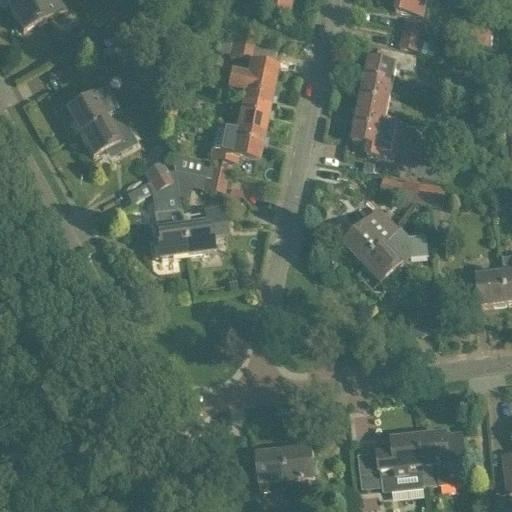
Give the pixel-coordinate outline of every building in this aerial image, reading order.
[(2,0),(9,12),(30,0),(2,0)] [(52,0),(30,0),(9,12),(22,35),(68,10),(62,0),(60,0),(54,4),(52,0)] [(151,0),(131,0),(136,9),(151,0)] [(165,12),(158,0),(151,0),(136,9),(141,18),(165,12)] [(291,0),(263,0),(260,15),(287,20),(291,0)] [(426,0),(385,0),(398,3),(395,14),(423,20),(426,0)] [(425,39),(425,38),(427,26),(405,21),(402,34),(425,39)] [(232,44),(255,48),(258,31),(236,28),(232,44)] [(473,30),(470,45),(489,49),(492,34),(473,30)] [(75,53),(95,42),(89,31),(69,42),(75,53)] [(424,43),(401,38),(398,52),(421,56),(424,43)] [(100,52),(95,42),(75,53),(81,63),(100,52)] [(255,48),(232,44),(220,42),(217,55),(253,61),(255,48)] [(390,96),(395,72),(413,76),(416,59),(378,52),(376,64),(369,63),(363,90),(390,96)] [(244,98),(271,103),(277,71),(250,66),(247,79),(232,75),(228,92),(244,96),(244,98)] [(385,123),(390,96),(363,90),(358,117),(385,123)] [(79,138),(106,123),(99,109),(105,106),(100,95),(66,114),(79,138)] [(271,103),(244,98),(237,129),(264,134),(271,103)] [(160,117),(176,120),(178,108),(164,105),(160,117)] [(401,126),(385,123),(358,117),(352,145),(369,148),(367,159),(393,164),(401,126)] [(113,136),(106,123),(79,138),(92,161),(128,141),(122,131),(113,136)] [(237,129),(237,133),(217,129),(210,160),(221,162),(221,165),(236,168),(237,162),(258,166),(264,134),(237,129)] [(503,147),(506,136),(491,133),(488,144),(503,147)] [(210,164),(173,157),(175,175),(227,186),(230,173),(209,169),(210,164)] [(163,164),(142,176),(148,186),(169,175),(163,164)] [(363,174),(372,176),(374,168),(365,166),(363,174)] [(169,175),(148,186),(155,197),(175,186),(169,175)] [(176,188),(225,198),(227,186),(175,175),(176,188)] [(402,195),(404,186),(382,182),(380,197),(401,201),(400,204),(414,207),(416,197),(402,195)] [(432,189),(418,186),(416,197),(429,200),(428,209),(442,212),(446,191),(432,188),(432,189)] [(429,200),(416,197),(414,207),(428,209),(429,200)] [(496,201),(495,212),(503,213),(505,202),(496,201)] [(181,222),(186,260),(213,256),(211,242),(226,240),(222,211),(204,213),(205,218),(181,222)] [(153,216),(159,264),(186,260),(181,222),(180,212),(153,216)] [(133,216),(124,217),(125,230),(135,229),(133,216)] [(362,268),(384,247),(374,236),(379,231),(371,222),(344,248),(362,268)] [(395,258),(384,247),(362,268),(381,288),(408,261),(400,253),(395,258)] [(511,307),(511,291),(508,260),(501,261),(503,277),(489,279),(488,272),(476,273),(480,311),(511,307)] [(230,295),(238,293),(236,285),(228,287),(230,295)] [(445,437),(418,440),(424,491),(463,486),(464,492),(467,491),(463,448),(447,450),(445,437)] [(424,491),(418,440),(392,443),(392,446),(379,448),(380,457),(377,457),(380,484),(390,483),(391,495),(423,491),(423,493),(424,493),(424,491)] [(311,453),(284,456),(287,486),(301,485),(302,493),(315,492),(311,453)] [(287,486),(284,456),(257,459),(262,498),(274,497),(273,488),(287,486)] [(511,459),(503,461),(507,497),(511,496),(511,459)] [(198,494),(199,508),(217,507),(216,493),(198,494)]
